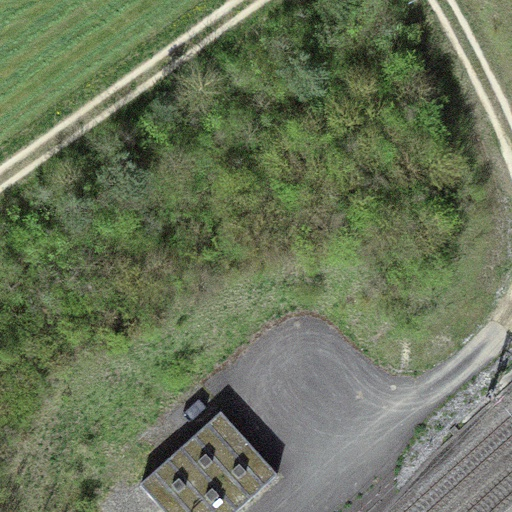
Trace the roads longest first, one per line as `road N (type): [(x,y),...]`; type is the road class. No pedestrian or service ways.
road 1 (track): [(0,177),(258,0)]
road 2 (track): [(346,461),(494,337),(511,283)]
road 3 (track): [(511,157),(475,67),(435,0)]
